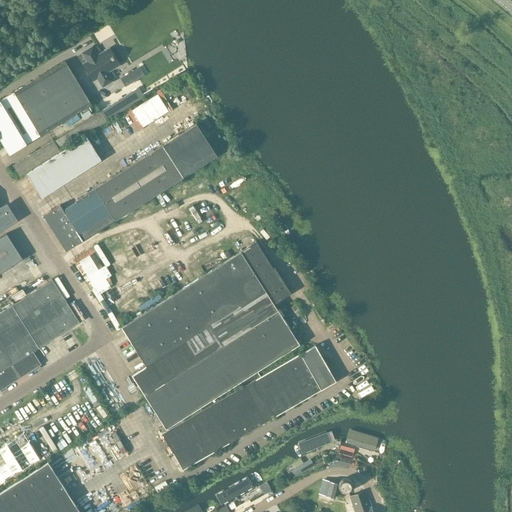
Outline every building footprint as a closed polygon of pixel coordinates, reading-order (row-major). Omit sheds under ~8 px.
[(84,64),(93,80),(98,77),(103,86),(113,80),(107,71),(119,64),(109,48),(97,55),(92,47),(82,53),(88,61),(84,64)] [(26,144),(40,135),(92,104),(65,61),(0,100),(0,138),(9,154),(26,144)] [(144,75),(139,68),(121,79),(125,86),(144,75)] [(98,113),(104,123),(145,97),(138,87),(98,113)] [(98,113),(55,141),(54,140),(13,165),(20,176),(61,151),(104,123),(98,113)] [(69,249),(183,176),(217,156),(196,123),(163,144),(95,187),(96,189),(64,209),(60,204),(52,209),(53,212),(48,215),(69,249)] [(86,136),(27,173),(42,196),(101,159),(86,136)] [(6,233),(0,237),(0,272),(22,258),(6,233)] [(256,241),(121,327),(146,366),(132,375),(145,394),(166,428),(239,382),(243,387),(162,433),(183,470),(336,381),(315,345),(261,376),(257,371),(300,344),(278,310),(274,304),(291,293),(275,267),(273,268),(256,241)] [(84,279),(110,265),(98,244),(72,258),(84,279)] [(53,279),(12,305),(39,348),(80,322),(53,279)] [(32,352),(39,348),(12,305),(0,312),(0,389),(40,364),(32,352)] [(13,412),(21,424),(63,397),(55,385),(13,412)] [(134,402),(142,397),(138,391),(130,396),(134,402)] [(379,437),(345,430),(343,442),(376,449),(379,437)] [(329,433),(298,445),(302,455),(333,444),(329,433)] [(294,471),(296,476),(314,466),(311,460),(308,462),(293,470),(294,471)] [(0,511),(79,511),(47,462),(0,492),(0,511)] [(248,476),(216,494),(222,506),(255,488),(248,476)] [(339,484),(339,486),(339,487),(340,489),(341,491),(343,492),(345,492),(347,492),(349,492),(351,491),(352,489),(353,487),(353,485),(353,482),(352,480),(350,479),(348,478),(345,478),(343,479),(341,480),(340,482),(339,484)] [(321,486),(319,493),(334,497),(338,484),(323,480),(321,486)] [(355,511),(356,511),(371,507),(365,491),(350,496),(355,511)]
